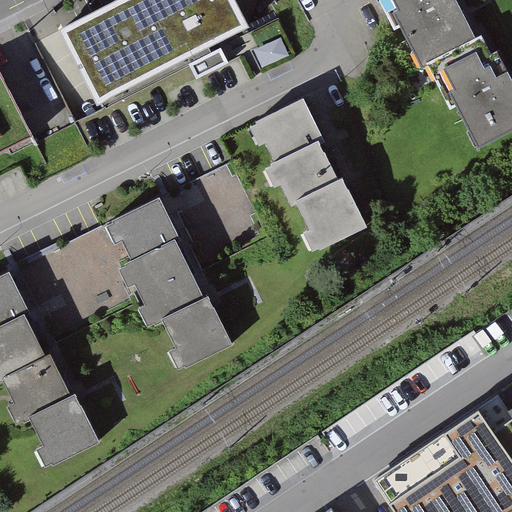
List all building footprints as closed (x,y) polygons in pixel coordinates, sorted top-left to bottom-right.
[(231,0),(124,0),(61,30),(97,103),(247,32),(231,0)] [(400,0),(434,70),(445,64),(487,152),(511,139),(511,50),(502,55),(475,0),(400,0)] [(0,155),(40,135),(33,121),(2,59),(0,60),(0,155)] [(385,226),(319,96),(260,125),(280,165),(274,168),(285,191),(299,184),(322,230),(316,233),(327,255),(385,226)] [(157,200),(109,222),(128,264),(123,266),(141,305),(135,308),(144,327),(161,319),(184,368),(234,345),(209,291),(201,295),(157,200)] [(3,271),(0,272),(0,373),(10,395),(0,399),(0,404),(7,419),(26,411),(37,436),(27,440),(39,466),(101,438),(76,382),(65,387),(47,345),(38,349),(3,271)] [(511,511),(511,414),(510,411),(499,395),(436,438),(373,481),(393,511),(511,511)]
